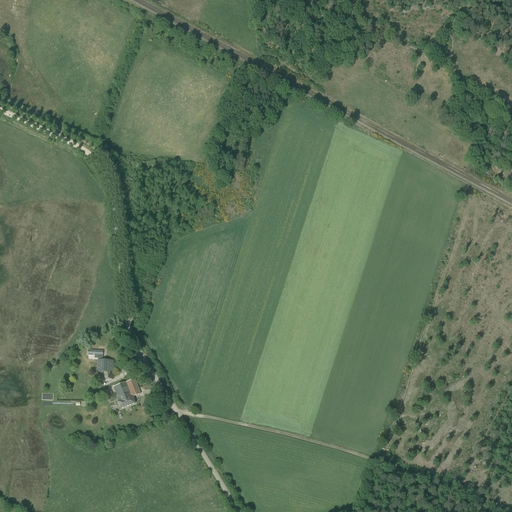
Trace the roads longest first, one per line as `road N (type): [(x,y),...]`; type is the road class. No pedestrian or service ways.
road 1 (track): [(185,411),(354,453),(509,511)]
road 2 (track): [(124,303),(114,201),(100,165),(0,109)]
road 3 (unclassified): [(238,511),(143,358),(124,303)]
